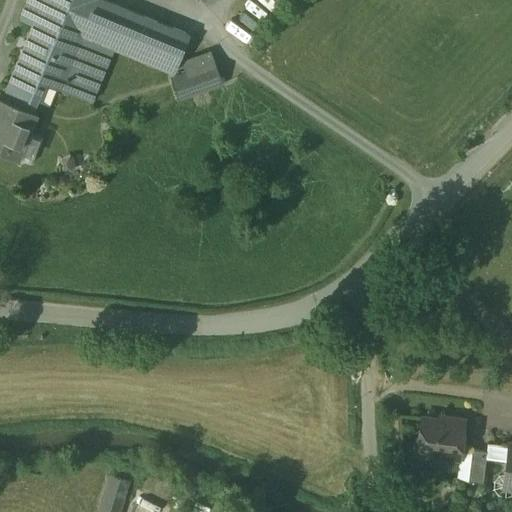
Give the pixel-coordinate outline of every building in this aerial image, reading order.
[(43,0),(15,69),(46,82),(92,101),(114,47),(175,72),(191,34),(108,0),(43,0)] [(217,62),(173,78),(180,98),(224,82),(217,62)] [(46,82),(15,69),(3,97),(34,110),(46,82)] [(3,97),(0,95),(0,150),(19,159),(20,157),(30,132),(38,112),(34,110),(3,97)] [(43,137),(30,132),(20,157),(33,162),(43,137)] [(465,419),(440,416),(438,418),(423,416),(420,437),(425,437),(424,452),(427,453),(431,457),(438,458),(442,455),(460,457),(465,419)] [(491,458),(509,457),(508,442),(490,443),(491,458)] [(488,450),(473,448),(469,480),(484,482),(488,450)] [(119,511),(129,480),(110,474),(98,511),(119,511)] [(209,511),(213,502),(198,496),(191,511),(209,511)]
